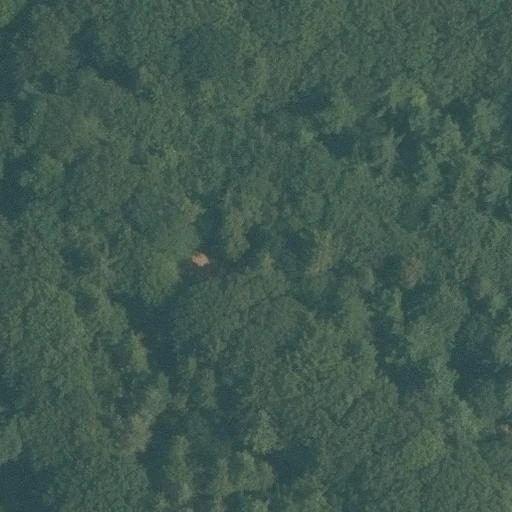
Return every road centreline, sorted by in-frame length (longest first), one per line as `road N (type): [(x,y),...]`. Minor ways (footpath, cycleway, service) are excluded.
road 1 (track): [(511,295),(0,115)]
road 2 (track): [(0,94),(511,55)]
road 3 (track): [(0,259),(76,511)]
road 4 (track): [(119,0),(0,70)]
